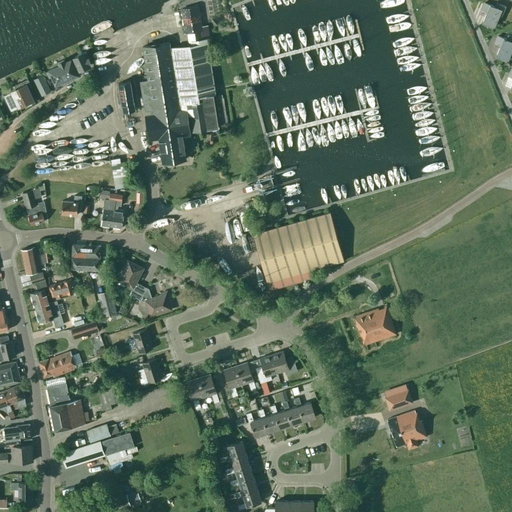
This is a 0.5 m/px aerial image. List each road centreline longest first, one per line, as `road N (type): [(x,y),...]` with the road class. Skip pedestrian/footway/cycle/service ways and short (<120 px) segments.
road 1 (residential): [(279,326),(317,283),(511,171)]
road 2 (tertiary): [(44,511),(43,443),(1,240)]
road 3 (residential): [(218,291),(124,240),(61,232),(1,240)]
road 4 (residential): [(218,291),(205,311),(170,322),(183,360),(279,326)]
road 5 (residential): [(335,478),(282,478),(272,468),(281,449),(334,432)]
road 6 (residential): [(511,118),(464,0)]
road 7 (residential): [(334,432),(314,366),(279,326)]
